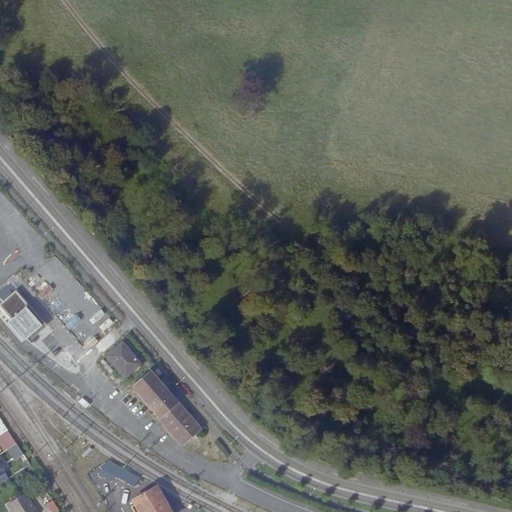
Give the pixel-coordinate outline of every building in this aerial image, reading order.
[(16,299),(0,312),(0,313),(27,345),(43,330),(16,299)] [(91,319),(104,334),(116,322),(103,308),(91,319)] [(87,352),(99,341),(95,336),(83,347),(87,352)] [(139,369),(122,350),(106,363),(124,383),(139,369)] [(179,408),(151,375),(133,391),(183,451),(204,434),(181,408),(179,408)] [(1,454),(9,465),(15,460),(7,450),(1,454)] [(31,511),(17,489),(0,500),(0,501),(7,511),(31,511)] [(134,511),(165,511),(154,491),(130,504),(134,511)] [(60,511),(54,500),(47,503),(50,511),(60,511)]
